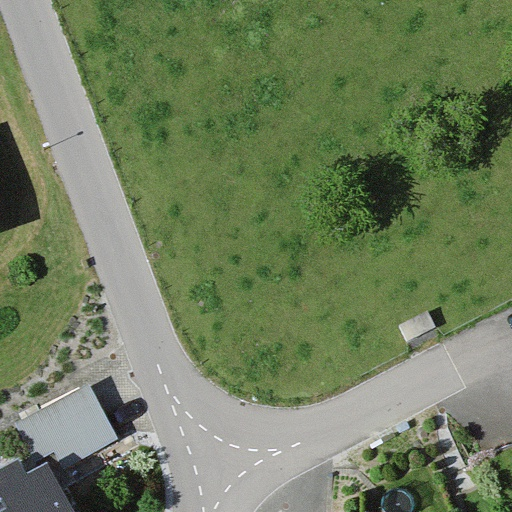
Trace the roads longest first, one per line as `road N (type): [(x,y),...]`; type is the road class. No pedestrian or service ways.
road 1 (residential): [(26,0),(212,475)]
road 2 (residential): [(212,475),(506,347)]
